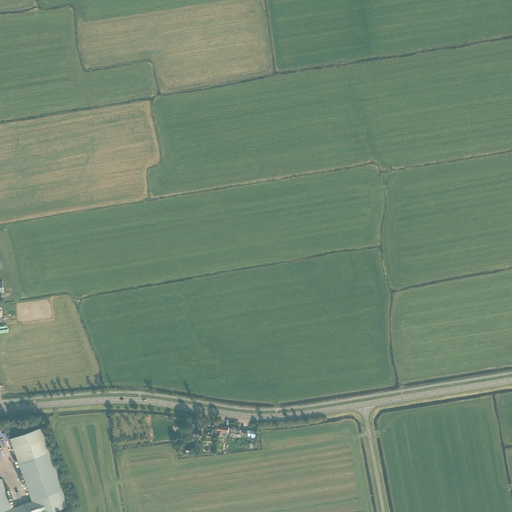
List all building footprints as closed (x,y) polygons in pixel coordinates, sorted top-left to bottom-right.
[(207,435),(213,436),(215,425),(208,424),(207,430),(207,431),(207,435)] [(220,432),(220,434),(227,435),(228,428),(218,426),(216,426),(216,431),(215,436),(218,436),(219,431),(220,432)] [(232,437),(236,437),(236,431),(238,432),(239,427),(229,426),(228,434),(233,434),(232,437)] [(53,511),(70,506),(42,428),(10,439),(18,462),(26,460),(40,499),(25,504),(27,511),(53,511)] [(201,436),(202,430),(190,430),(190,436),(191,436),(191,438),(199,438),(199,436),(201,436)] [(0,510),(10,507),(11,507),(1,479),(0,478),(0,510)]
